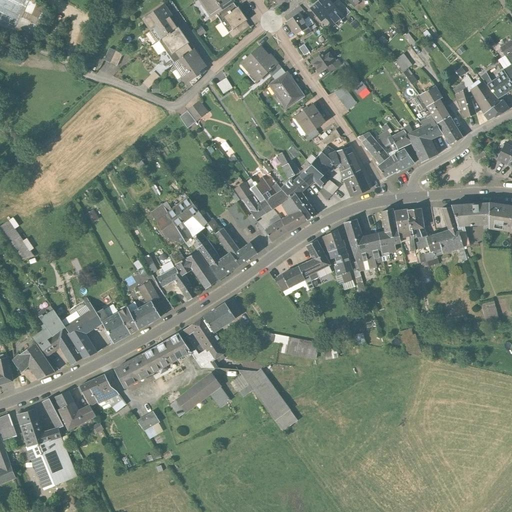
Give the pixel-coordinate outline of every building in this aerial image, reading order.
[(52,8),(35,0),(0,0),(0,26),(34,43),(52,8)] [(231,0),(199,0),(212,18),(216,15),(233,3),(231,0)] [(334,4),(330,0),(319,0),(310,8),(321,20),(324,17),(331,25),(343,15),(334,4)] [(349,13),(338,0),(334,4),(343,15),(345,17),(349,13)] [(246,21),(233,3),(216,15),(229,33),(245,22),(246,21)] [(164,5),(144,19),(152,31),(154,30),(161,39),(158,40),(159,41),(177,28),(170,18),(172,17),(164,5)] [(300,6),(284,17),(287,21),(299,14),(300,15),(304,12),(300,6)] [(287,21),(287,22),(296,35),(302,31),(305,35),(311,31),(308,27),(304,21),(300,15),(299,14),(287,21)] [(308,18),(304,21),(308,27),(312,24),(308,18)] [(249,27),(245,22),(229,33),(233,38),(249,27)] [(177,28),(159,41),(174,63),(193,50),(177,28)] [(426,32),(423,34),(429,41),(432,39),(426,32)] [(408,34),(404,38),(409,45),(414,42),(408,34)] [(511,41),(500,49),(504,56),(505,56),(509,61),(511,66),(504,71),(511,84),(511,83),(511,41)] [(434,48),(430,44),(425,49),(428,54),(434,48)] [(271,58),(261,48),(242,64),(257,81),(268,72),(277,63),(272,57),(271,58)] [(123,55),(112,49),(106,61),(117,66),(123,55)] [(174,63),(173,64),(189,87),(192,85),(190,83),(200,76),(198,73),(206,68),(193,50),(174,63)] [(327,50),(311,62),(319,73),(327,67),(335,62),(335,61),(327,50)] [(411,66),(402,55),(393,61),(411,86),(417,82),(412,75),(411,76),(406,70),(411,66)] [(335,62),(327,67),(330,72),(341,65),(337,60),(335,61),(335,62)] [(277,63),(268,72),(272,76),(282,68),(277,63)] [(282,68),(272,76),(276,81),(287,73),(282,68)] [(465,74),(461,68),(456,72),(460,78),(465,74)] [(511,83),(511,84),(504,71),(498,75),(497,73),(489,78),(492,82),(487,85),(498,98),(504,95),(511,88),(511,83)] [(159,78),(154,73),(143,84),(149,88),(159,78)] [(296,85),(287,73),(276,81),(272,84),(278,93),(276,94),(285,108),(301,97),(294,86),(296,85)] [(226,78),(217,84),(223,94),(232,88),(226,78)] [(356,78),(335,92),(335,94),(339,99),(347,93),(348,92),(353,89),(359,84),(356,78)] [(359,84),(353,89),(358,95),(366,88),(361,82),(359,84)] [(499,102),(482,82),(471,91),(484,114),(500,102),(499,102)] [(434,87),(419,96),(426,108),(427,107),(439,100),(441,99),(434,87)] [(472,102),(465,90),(458,94),(455,95),(456,101),(459,100),(464,118),(475,114),(472,102)] [(347,93),(339,99),(348,111),(357,104),(348,92),(347,93)] [(439,100),(427,107),(437,123),(449,116),(439,100)] [(501,100),(499,102),(500,102),(484,114),(488,122),(509,110),(501,100)] [(205,113),(197,103),(188,110),(196,120),(205,113)] [(312,105),(295,117),(308,134),(315,129),(324,123),(312,105)] [(196,122),(188,111),(180,117),(188,129),(196,122)] [(462,138),(449,116),(437,123),(450,145),(462,138)] [(432,117),(421,122),(423,127),(429,140),(430,140),(442,135),(432,117)] [(381,129),(383,132),(386,131),(388,133),(391,132),(386,125),(381,129)] [(402,129),(404,131),(407,135),(412,133),(408,125),(402,129)] [(429,140),(423,127),(412,133),(407,135),(411,143),(420,163),(437,156),(430,140),(429,140)] [(319,135),(315,129),(308,134),(305,136),(309,142),(319,135)] [(336,130),(323,142),(327,145),(341,137),(336,130)] [(388,133),(386,131),(383,132),(378,136),(384,148),(391,145),(388,139),(391,137),(388,133)] [(391,137),(388,139),(391,145),(395,144),(398,150),(411,143),(407,135),(404,131),(391,137)] [(368,133),(358,138),(361,142),(370,135),(368,133)] [(380,147),(370,135),(361,142),(371,155),(380,147)] [(511,146),(505,143),(502,148),(497,160),(511,166),(511,146)] [(497,145),(491,157),(497,160),(502,148),(497,145)] [(389,157),(380,147),(371,155),(380,165),(389,157)] [(336,152),(340,165),(355,159),(349,148),(336,152)] [(404,149),(390,157),(400,171),(414,163),(404,149)] [(336,152),(326,157),(331,161),(333,166),(340,165),(336,152)] [(326,157),(322,153),(317,158),(329,170),(333,166),(331,161),(326,157)] [(306,161),(307,162),(311,166),(317,158),(312,154),(306,161)] [(400,171),(390,157),(389,157),(380,165),(377,167),(385,178),(400,171)] [(329,170),(317,158),(311,166),(326,181),(327,181),(331,177),(326,175),(329,170)] [(355,159),(340,165),(342,173),(341,173),(344,181),(362,173),(355,159)] [(300,172),(292,161),(288,163),(287,161),(285,163),(286,164),(282,167),(289,179),(296,175),(300,172)] [(301,168),(305,172),(311,166),(307,162),(301,168)] [(272,170),(267,164),(264,167),(269,173),(272,170)] [(326,181),(311,166),(305,172),(315,182),(320,188),(326,181)] [(315,182),(305,172),(300,177),(309,187),(315,182)] [(362,173),(344,181),(351,198),(369,189),(362,173)] [(292,199),(302,194),(309,187),(300,177),(294,182),(291,179),(281,189),(283,191),(291,200),(292,199)] [(278,194),(272,198),(268,192),(271,191),(262,178),(254,183),(255,186),(273,211),(282,206),(291,200),(283,191),(278,194)] [(338,188),(329,181),(323,187),(332,195),(338,188)] [(249,190),(244,183),(235,190),(242,199),(250,211),(259,204),(249,190)] [(281,189),(277,184),(273,187),(278,194),(283,191),(281,189)] [(273,211),(255,186),(249,190),(259,204),(266,215),(273,211)] [(332,195),(323,187),(320,192),(327,200),(332,195)] [(242,199),(235,190),(234,188),(229,192),(237,204),(238,204),(237,202),(242,199)] [(302,194),(292,199),(306,219),(307,221),(317,215),(302,194)] [(188,199),(168,213),(186,243),(192,239),(181,225),(193,216),(204,228),(207,224),(202,217),(188,199)] [(291,200),(282,206),(288,217),(282,221),(288,232),(307,222),(305,220),(306,219),(292,199),(291,200)] [(251,224),(247,218),(238,204),(237,204),(228,210),(241,230),(251,224)] [(259,204),(250,211),(252,215),(257,221),(266,215),(259,204)] [(489,204),(452,206),(458,226),(457,226),(461,240),(467,238),(464,226),(489,225),(489,204)] [(511,207),(489,204),(489,225),(489,230),(511,233),(511,207)] [(457,226),(451,208),(441,209),(448,232),(437,235),(441,249),(442,254),(458,249),(463,247),(461,240),(457,226)] [(392,209),(381,213),(384,233),(377,234),(384,258),(383,261),(389,260),(388,257),(396,255),(394,247),(400,245),(399,240),(393,213),(392,209)] [(421,209),(407,211),(411,232),(413,231),(415,231),(417,238),(426,235),(427,235),(424,228),(421,209)] [(98,220),(92,211),(86,215),(92,224),(98,220)] [(407,211),(393,213),(399,240),(408,239),(414,238),(413,231),(411,232),(407,211)] [(202,217),(207,224),(211,221),(212,220),(207,213),(202,217)] [(257,221),(252,215),(247,218),(251,224),(253,227),(258,223),(257,221)] [(205,229),(204,228),(193,216),(181,225),(192,239),(201,232),(205,229)] [(270,220),(273,226),(282,221),(278,216),(270,220)] [(215,234),(221,230),(213,220),(212,220),(211,221),(207,224),(215,234)] [(282,221),(273,226),(265,231),(272,243),(288,232),(282,221)] [(377,234),(361,239),(356,221),(344,224),(356,262),(357,266),(375,260),(384,258),(377,234)] [(30,252),(8,222),(0,227),(0,230),(21,259),(30,252)] [(223,229),(221,230),(215,234),(215,235),(222,245),(230,239),(223,229)] [(336,231),(322,237),(328,254),(344,248),(342,242),(341,243),(336,231)] [(414,240),(418,239),(415,231),(413,231),(414,238),(408,239),(410,252),(415,252),(414,240)] [(221,260),(201,232),(192,239),(186,243),(190,248),(194,245),(211,268),(221,260)] [(426,235),(417,238),(418,239),(418,242),(416,244),(418,250),(429,247),(426,238),(428,238),(427,235),(426,235)] [(428,238),(426,238),(429,247),(430,252),(441,249),(437,235),(428,238)] [(239,251),(230,239),(222,245),(229,254),(238,267),(257,253),(250,243),(239,251)] [(316,242),(305,247),(311,260),(298,267),(304,277),(329,265),(316,242)] [(467,261),(463,247),(458,249),(462,262),(467,261)] [(344,248),(328,254),(330,260),(334,259),(347,255),(344,248)] [(442,254),(441,249),(430,252),(418,256),(420,264),(427,262),(433,260),(433,258),(436,257),(443,255),(442,254)] [(217,281),(197,250),(190,255),(197,265),(193,268),(207,288),(217,281)] [(190,255),(184,258),(179,251),(170,257),(181,273),(182,275),(183,274),(193,268),(197,265),(190,255)] [(221,260),(211,268),(219,280),(238,267),(229,254),(221,260)] [(347,255),(334,259),(337,266),(349,263),(347,255)] [(427,262),(428,266),(438,263),(436,257),(433,258),(433,260),(427,262)] [(357,266),(360,272),(377,268),(375,260),(357,266)] [(161,270),(164,275),(175,269),(171,261),(161,267),(162,269),(161,270)] [(357,266),(356,262),(352,264),(353,270),(358,289),(357,289),(358,293),(364,292),(360,272),(357,266)] [(337,266),(334,267),(338,280),(342,281),(343,283),(351,281),(349,273),(352,272),(349,263),(337,266)] [(304,277),(305,281),(309,290),(314,288),(311,282),(332,271),(329,265),(304,277)] [(298,267),(282,275),(283,276),(289,288),(305,281),(304,277),(298,267)] [(164,275),(158,278),(164,287),(175,281),(181,291),(187,300),(196,295),(183,274),(182,275),(181,273),(179,274),(176,268),(175,269),(164,275)] [(283,276),(275,280),(283,292),(289,288),(283,276)] [(159,298),(149,281),(139,287),(148,304),(152,302),(159,298)] [(305,281),(289,288),(291,292),(303,286),(306,291),(309,290),(305,281)] [(87,300),(70,311),(77,320),(72,324),(66,316),(65,317),(60,310),(56,313),(60,320),(68,331),(69,333),(85,359),(97,353),(85,335),(103,324),(97,313),(96,313),(87,300)] [(148,304),(131,314),(140,329),(161,317),(152,302),(148,304)] [(225,303),(205,317),(214,331),(235,317),(225,303)] [(497,321),(492,303),(482,305),(486,323),(497,321)] [(131,314),(126,305),(118,310),(118,309),(116,310),(118,314),(119,314),(130,335),(140,329),(131,314)] [(118,314),(109,320),(103,310),(97,313),(103,324),(114,344),(130,335),(119,314),(118,314)] [(214,331),(205,317),(190,326),(206,351),(213,361),(221,356),(228,352),(214,331)] [(73,347),(66,333),(68,331),(60,320),(34,338),(47,356),(60,347),(72,365),(82,359),(74,347),(73,347)] [(206,351),(190,326),(179,333),(191,352),(195,358),(206,351)] [(403,352),(417,351),(416,328),(402,328),(403,352)] [(191,352),(179,333),(171,339),(181,357),(191,352)] [(355,343),(364,342),(363,333),(354,334),(355,343)] [(167,341),(143,354),(153,372),(159,369),(161,372),(167,370),(165,366),(181,357),(171,339),(167,341)] [(324,347),(326,359),(342,356),(341,344),(324,347)] [(54,373),(34,345),(13,361),(21,372),(29,366),(39,379),(54,373)] [(206,351),(195,358),(202,368),(231,370),(224,358),(223,359),(221,356),(213,361),(206,351)] [(143,354),(115,370),(125,389),(132,384),(131,383),(144,376),(145,378),(153,373),(153,372),(143,354)] [(8,358),(0,360),(0,385),(13,381),(8,358)] [(294,416),(260,370),(257,372),(239,370),(241,374),(251,388),(280,426),(294,416)] [(251,388),(241,374),(234,380),(239,387),(238,388),(243,394),(251,388)] [(105,375),(79,387),(90,406),(91,406),(97,403),(99,407),(107,404),(120,398),(121,397),(111,386),(105,375)] [(211,375),(178,399),(187,410),(209,394),(219,386),(211,375)] [(230,400),(219,386),(209,394),(220,408),(230,400)] [(69,391),(53,397),(59,410),(74,403),(69,391)] [(120,398),(107,404),(114,412),(124,404),(120,398)] [(64,427),(49,399),(43,402),(58,429),(59,428),(64,427)] [(187,410),(178,399),(172,404),(180,415),(187,410)] [(79,411),(74,403),(59,410),(61,414),(69,430),(98,415),(97,413),(95,414),(91,406),(90,406),(79,411)] [(34,409),(19,414),(23,426),(29,424),(28,423),(37,419),(34,409)] [(139,417),(148,438),(164,431),(154,410),(139,417)] [(8,415),(0,418),(0,429),(12,426),(8,415)] [(43,434),(37,419),(28,423),(29,424),(23,426),(31,449),(47,443),(43,434)] [(12,426),(0,429),(0,434),(2,439),(15,436),(12,426)] [(58,429),(43,434),(47,443),(63,437),(59,428),(58,429)] [(47,443),(31,449),(49,490),(79,478),(63,437),(47,443)] [(3,443),(0,444),(0,463),(2,468),(11,465),(3,443)] [(2,468),(0,469),(0,482),(15,477),(11,465),(2,468)]
